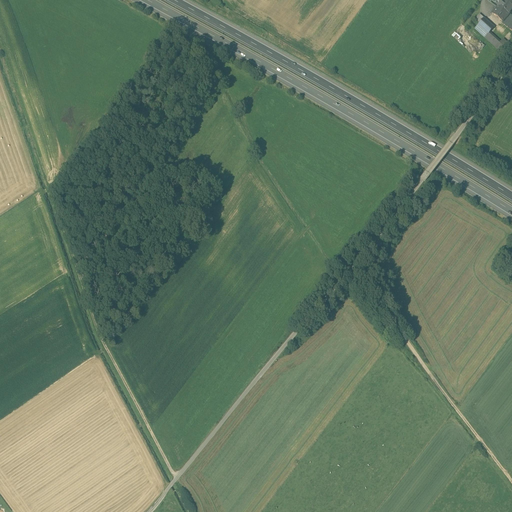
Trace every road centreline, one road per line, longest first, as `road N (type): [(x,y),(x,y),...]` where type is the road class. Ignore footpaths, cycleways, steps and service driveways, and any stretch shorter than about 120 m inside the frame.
road 1 (unclassified): [(511,61),(147,511)]
road 2 (motorway): [(146,0),(511,211)]
road 3 (motorway): [(511,194),(180,0)]
road 4 (track): [(353,263),(511,482)]
